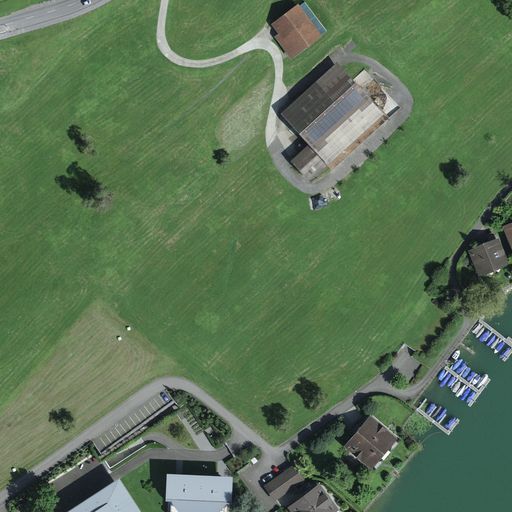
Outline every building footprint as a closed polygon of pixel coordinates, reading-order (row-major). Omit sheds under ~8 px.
[(298,4),(297,3),(272,21),(292,50),(318,33),(299,6),(298,4)] [(306,175),(377,111),(337,67),(284,114),(311,144),(293,160),(306,175)] [(497,242),(472,253),(480,274),(506,263),(497,242)] [(397,435),(368,411),(342,443),(370,467),(397,435)] [(305,478),(293,461),(263,482),(275,499),(305,478)] [(231,469),(165,468),(164,495),(230,497),(231,469)] [(141,511),(117,473),(56,511),(141,511)] [(327,511),(338,504),(319,478),(287,501),(294,511),(327,511)]
